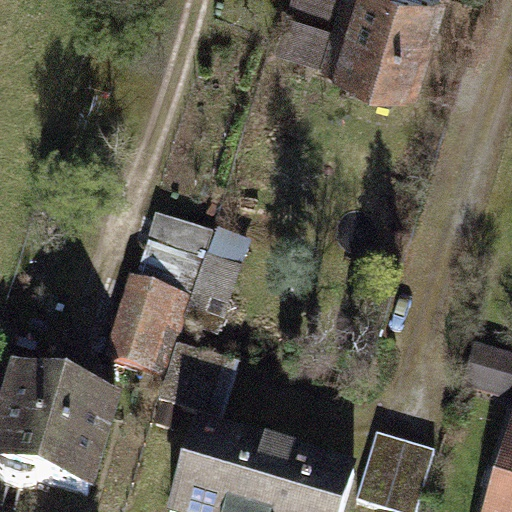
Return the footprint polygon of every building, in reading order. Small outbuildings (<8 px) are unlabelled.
[(331,60),(347,0),(289,0),(277,45),(331,60)] [(440,0),(347,0),(331,60),(327,73),(413,97),(440,0)] [(240,306),(257,245),(165,218),(147,279),(240,306)] [(188,304),(126,285),(102,361),(163,381),(188,304)] [(511,396),(511,351),(476,341),(463,384),(511,398),(511,396)] [(119,409),(12,378),(0,418),(0,471),(94,499),(119,409)] [(348,511),(359,478),(197,430),(173,511),(348,511)] [(417,511),(437,447),(378,430),(359,496),(414,511),(417,511)] [(511,511),(511,430),(487,511),(511,511)]
